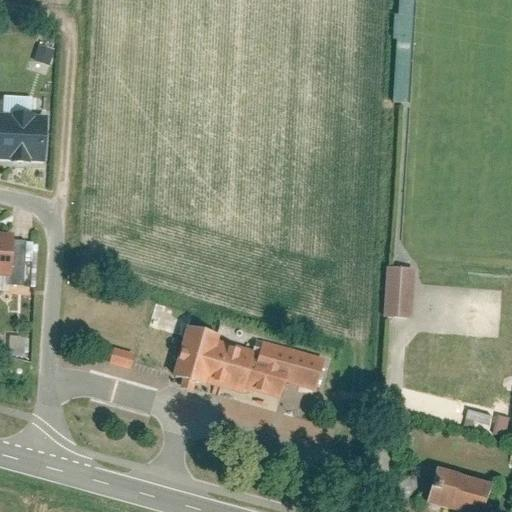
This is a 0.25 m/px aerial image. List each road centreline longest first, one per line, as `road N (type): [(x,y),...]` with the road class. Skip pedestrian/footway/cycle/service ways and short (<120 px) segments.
road 1 (residential): [(39,467),(49,417),(54,211),(0,198)]
road 2 (secondary): [(39,467),(201,511)]
